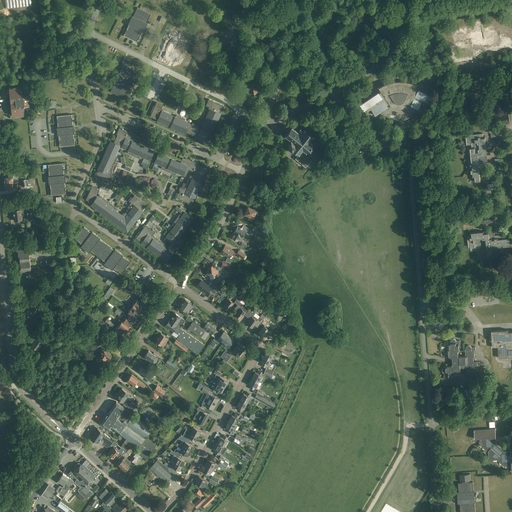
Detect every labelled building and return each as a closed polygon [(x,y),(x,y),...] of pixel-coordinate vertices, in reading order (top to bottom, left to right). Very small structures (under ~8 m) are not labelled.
[(133,16),(132,16),(127,25),(128,25),(123,36),(137,42),(142,32),(143,33),(148,23),(147,23),(151,14),(137,8),(133,16)] [(499,19),(450,29),(452,42),(461,40),(461,42),(471,40),(470,38),(484,36),(484,37),(493,36),(493,34),(506,32),(506,28),(511,26),(511,12),(498,16),(499,19)] [(68,39),(63,49),(67,51),(72,42),(68,39)] [(124,64),(119,74),(118,74),(114,83),(110,92),(124,98),(128,90),(129,90),(133,81),(133,80),(136,73),(138,70),(134,68),(124,64)] [(74,92),(79,85),(59,72),(49,88),(66,98),(71,90),(74,92)] [(250,79),(246,79),(248,87),(249,87),(250,93),(257,92),(256,82),(251,83),(250,79)] [(410,82),(409,82),(407,82),(406,82),(406,81),(405,81),(403,81),(401,81),(399,81),(397,81),(396,81),(395,81),(394,82),(392,82),(391,82),(390,82),(389,83),(388,83),(387,83),(386,84),(385,84),(384,84),(383,85),(382,85),(380,86),(380,87),(378,88),(380,91),(378,93),(378,92),(376,94),(360,104),(369,118),(377,113),(386,107),(387,106),(389,104),(390,105),(391,106),(392,107),(393,107),(394,108),(395,108),(396,108),(397,109),(398,109),(399,109),(400,108),(401,108),(402,108),(403,108),(403,107),(404,107),(405,106),(406,106),(406,105),(407,104),(408,104),(408,103),(411,104),(411,105),(412,105),(424,111),(431,96),(418,90),(415,89),(417,85),(415,84),(414,84),(413,83),(411,83),(410,82)] [(17,86),(17,87),(14,87),(14,88),(10,89),(13,116),(17,115),(17,116),(20,116),(20,117),(28,116),(28,112),(23,112),(24,105),(29,105),(30,100),(28,96),(23,96),(21,90),(26,89),(25,85),(17,86)] [(156,102),(150,117),(156,119),(158,120),(158,121),(176,129),(178,130),(185,133),(185,132),(196,137),(197,137),(197,138),(207,142),(220,114),(219,114),(220,112),(223,106),(208,99),(205,106),(209,107),(208,109),(210,110),(201,129),(199,128),(200,126),(193,123),(192,125),(184,121),(185,119),(176,115),(175,117),(162,111),(163,109),(161,109),(163,105),(156,102)] [(72,114),(57,115),(58,126),(57,126),(58,134),(60,147),(75,145),(74,133),(75,133),(74,125),(73,125),(72,114)] [(320,141),(319,141),(316,139),(313,136),(304,129),(303,131),(300,128),(297,131),(295,129),(296,129),(295,128),(295,129),(292,127),(290,129),(288,129),(286,132),(286,133),(285,135),(290,140),(288,143),(291,146),(290,147),(299,154),(300,155),(296,159),(303,164),(307,164),(310,160),(311,160),(313,161),(317,156),(315,155),(312,153),(316,148),(318,149),(323,143),(320,141)] [(97,172),(95,176),(102,179),(104,180),(110,183),(112,178),(111,178),(112,176),(111,175),(112,172),(111,171),(117,157),(115,156),(119,147),(122,148),(122,147),(128,150),(127,153),(141,159),(142,157),(150,160),(154,151),(134,142),(133,142),(135,136),(133,135),(133,134),(128,132),(126,131),(125,131),(122,129),(121,130),(119,129),(116,135),(117,135),(114,142),(113,143),(111,142),(108,148),(105,155),(104,157),(98,169),(99,170),(98,172),(97,172)] [(477,134),(465,135),(467,145),(469,145),(472,145),(472,147),(468,147),(468,152),(470,152),(471,159),(468,160),(469,169),(471,169),(472,177),(475,176),(476,183),(480,182),(479,171),(482,171),(482,164),(483,161),(487,161),(485,136),(483,137),(483,134),(477,134)] [(159,154),(155,162),(162,165),(161,168),(175,175),(176,172),(182,175),(186,177),(189,170),(195,172),(193,176),(190,175),(185,188),(184,189),(180,187),(180,188),(178,190),(180,191),(179,193),(178,193),(176,198),(191,204),(193,200),(192,199),(193,197),(194,198),(200,185),(201,183),(207,170),(198,166),(199,165),(196,164),(197,163),(185,158),(185,159),(183,157),(180,163),(178,162),(159,154)] [(63,162),(48,164),(49,175),(48,175),(49,183),(50,183),(51,195),(66,193),(65,181),(66,181),(65,174),(64,174),(63,162)] [(13,177),(4,178),(5,188),(14,188),(18,187),(18,183),(13,183),(13,177)] [(34,179),(29,179),(21,180),(22,187),(38,185),(37,178),(34,179)] [(92,186),(89,193),(88,194),(86,200),(88,201),(88,202),(92,204),(91,205),(92,205),(94,207),(127,232),(141,213),(142,212),(142,211),(145,207),(144,206),(146,204),(141,200),(139,199),(134,195),(133,197),(132,197),(129,201),(131,203),(128,207),(129,208),(125,214),(124,213),(122,215),(114,209),(115,207),(113,205),(104,199),(99,195),(98,195),(97,195),(99,190),(97,189),(97,188),(92,186)] [(117,200),(119,201),(122,196),(118,193),(114,198),(117,200)] [(245,211),(245,212),(245,213),(245,214),(249,216),(248,219),(252,221),(253,217),(255,214),(258,215),(259,212),(256,211),(256,210),(248,207),(246,211),(245,211)] [(34,208),(27,209),(27,216),(28,219),(35,218),(34,208)] [(21,209),(20,209),(13,210),(14,221),(22,220),(21,217),(21,209)] [(178,217),(174,221),(173,223),(168,229),(171,231),(167,236),(164,239),(167,241),(165,244),(154,236),(153,235),(155,231),(152,229),(151,230),(150,229),(150,228),(146,225),(142,230),(140,232),(136,238),(140,241),(141,241),(143,242),(142,243),(166,261),(172,254),(173,254),(175,252),(175,253),(178,249),(179,247),(183,243),(182,242),(184,240),(179,236),(180,235),(192,218),(185,212),(182,210),(180,213),(183,215),(182,216),(180,214),(178,217)] [(84,226),(74,238),(82,244),(81,246),(89,252),(90,251),(105,262),(104,263),(112,270),(113,268),(121,274),(130,262),(123,256),(123,255),(115,248),(114,249),(100,238),(100,237),(92,231),(91,232),(84,226)] [(235,233),(232,238),(238,241),(240,236),(242,237),(244,233),(248,235),(251,230),(243,226),(242,229),(237,227),(234,233),(235,233)] [(259,235),(261,229),(254,226),(251,231),(259,235)] [(467,237),(468,245),(469,247),(471,247),(471,251),(479,250),(479,247),(481,247),(480,242),(479,242),(479,240),(484,240),(485,248),(486,255),(491,254),(491,255),(494,254),(493,249),(502,248),(502,247),(511,245),(511,238),(509,239),(509,238),(503,238),(502,236),(499,236),(499,235),(495,235),(494,230),(470,233),(470,236),(467,237)] [(225,245),(221,252),(229,258),(231,254),(234,256),(236,253),(233,251),(225,245)] [(27,249),(18,250),(18,256),(19,256),(21,269),(20,269),(20,275),(30,274),(30,270),(31,270),(29,253),(28,253),(27,249)] [(246,255),(238,250),(236,253),(243,258),(246,255)] [(225,270),(218,265),(218,266),(215,265),(213,267),(212,266),(210,268),(210,267),(207,271),(207,273),(211,276),(209,279),(216,284),(220,279),(219,278),(219,274),(223,274),(223,272),(224,272),(225,270)] [(218,288),(211,283),(209,286),(201,280),(197,286),(206,293),(210,289),(214,293),(218,288)] [(134,304),(142,309),(145,304),(136,298),(133,303),(134,304)] [(37,308),(31,305),(33,302),(30,299),(24,308),(25,309),(26,310),(27,311),(25,313),(31,317),(37,308)] [(183,302),(179,307),(186,311),(191,304),(185,299),(184,300),(183,300),(183,301),(183,302)] [(223,306),(229,310),(234,303),(228,299),(223,306)] [(247,310),(242,306),(243,304),(244,305),(246,302),(242,299),(241,300),(237,305),(238,306),(236,309),(238,310),(235,315),(240,319),(244,314),(247,317),(251,311),(248,309),(247,310)] [(142,309),(134,304),(132,306),(130,304),(128,306),(139,313),(142,309)] [(136,318),(139,313),(128,306),(127,309),(129,310),(128,313),(129,313),(136,318)] [(510,325),(511,324),(511,306),(486,310),(486,314),(508,311),(510,325)] [(251,311),(247,317),(250,319),(247,324),(246,324),(252,328),(257,321),(258,320),(261,323),(261,322),(265,317),(262,314),(258,319),(253,315),(256,312),(253,309),(251,311)] [(129,313),(126,317),(134,323),(137,319),(136,318),(129,313)] [(170,320),(165,326),(173,332),(173,331),(179,335),(177,339),(198,355),(204,345),(177,326),(177,325),(178,323),(181,326),(185,320),(181,318),(178,316),(178,315),(175,313),(170,320)] [(125,317),(122,321),(129,327),(130,328),(133,323),(134,324),(134,323),(126,317),(125,317)] [(263,328),(259,333),(265,338),(272,329),(267,324),(268,322),(265,319),(260,326),(263,328)] [(122,321),(119,326),(126,331),(127,332),(129,327),(122,321)] [(193,321),(191,323),(188,328),(201,337),(205,331),(206,330),(199,326),(193,322),(193,321)] [(284,329),(292,323),(291,321),(282,327),(284,329)] [(208,323),(205,328),(214,334),(217,329),(208,323)] [(126,331),(119,326),(118,325),(114,330),(123,335),(126,331)] [(223,343),(228,335),(223,332),(222,333),(219,330),(217,335),(212,341),(217,345),(221,341),(223,343)] [(492,335),(490,336),(490,341),(492,341),(492,347),(498,347),(499,358),(511,357),(511,331),(508,332),(508,330),(491,331),(492,335)] [(32,338),(35,340),(31,346),(37,350),(43,341),(38,337),(40,335),(36,332),(32,338)] [(161,333),(155,341),(163,346),(168,339),(161,333)] [(228,335),(223,343),(226,345),(225,346),(227,348),(234,339),(228,335)] [(477,375),(477,371),(477,370),(478,370),(477,362),(474,362),(473,357),(475,357),(474,354),(476,354),(475,347),(472,347),(471,346),(470,345),(468,345),(467,345),(466,346),(465,347),(466,350),(465,350),(465,356),(459,357),(458,357),(458,351),(459,351),(459,347),(460,347),(460,341),(456,341),(456,340),(455,339),(455,338),(453,338),(452,338),(451,339),(450,340),(450,341),(450,344),(450,345),(450,350),(449,350),(449,357),(450,358),(451,358),(451,366),(447,366),(444,367),(442,367),(442,369),(442,370),(442,371),(443,372),(444,373),(444,377),(451,376),(451,375),(454,375),(454,374),(460,373),(460,372),(460,368),(465,367),(465,364),(466,364),(466,374),(469,374),(469,375),(477,375)] [(176,339),(173,343),(186,352),(188,349),(176,339)] [(267,350),(264,355),(273,361),(275,357),(272,356),(274,353),(273,353),(275,350),(275,349),(281,352),(283,348),(280,346),(282,344),(278,342),(276,344),(276,343),(273,348),(273,349),(270,348),(271,348),(269,351),(267,350)] [(225,357),(224,359),(227,361),(233,353),(238,357),(245,348),(239,343),(234,350),(231,348),(229,351),(225,357)] [(103,347),(99,345),(96,349),(100,351),(97,356),(105,361),(107,363),(110,359),(109,358),(111,354),(107,352),(108,351),(103,347)] [(148,351),(144,356),(155,363),(159,356),(154,353),(153,354),(148,351)] [(273,361),(264,355),(261,361),(263,362),(261,365),(265,368),(267,365),(271,366),(273,361)] [(169,359),(165,364),(173,370),(177,365),(169,359)] [(226,371),(231,366),(227,362),(222,368),(226,371)] [(139,371),(139,372),(145,376),(144,377),(150,381),(154,374),(149,371),(142,366),(141,369),(140,369),(139,370),(139,371)] [(216,369),(214,373),(216,374),(215,377),(219,379),(217,382),(225,386),(228,381),(220,376),(222,373),(216,369)] [(252,377),(259,381),(262,376),(261,375),(263,372),(259,370),(258,370),(259,370),(257,373),(255,372),(252,377)] [(272,374),(265,370),(263,374),(271,379),(273,375),(273,374),(272,374)] [(131,375),(126,382),(129,384),(130,382),(134,385),(136,383),(142,387),(144,384),(138,380),(131,375)] [(259,381),(252,377),(249,383),(251,385),(249,387),(249,388),(254,390),(255,387),(256,387),(259,381)] [(204,382),(203,384),(213,391),(217,394),(219,391),(222,392),(225,386),(217,382),(214,381),(213,380),(211,383),(210,385),(204,382)] [(157,385),(153,391),(162,397),(166,391),(157,385)] [(119,393),(126,398),(128,396),(130,398),(132,396),(129,394),(122,388),(119,393)] [(243,394),(240,399),(247,403),(249,404),(251,401),(249,399),(250,397),(251,394),(247,392),(246,395),(243,394)] [(126,398),(119,393),(115,398),(123,403),(126,398)] [(205,405),(212,409),(218,399),(210,395),(207,402),(208,402),(206,406),(205,405)] [(247,403),(240,399),(237,405),(239,407),(238,409),(242,412),(243,409),(244,409),(247,403)] [(116,402),(109,412),(118,419),(145,438),(146,437),(151,429),(133,416),(134,414),(133,414),(130,411),(129,411),(125,408),(122,406),(116,402)] [(147,408),(143,413),(150,420),(156,414),(147,406),(147,407),(147,408)] [(201,412),(196,421),(204,425),(209,416),(205,413),(206,410),(198,406),(197,409),(201,412)] [(109,412),(100,424),(108,429),(110,426),(127,439),(132,442),(138,447),(139,447),(145,438),(118,419),(109,412)] [(229,421),(235,425),(238,419),(239,419),(239,418),(240,417),(239,417),(240,416),(235,414),(234,416),(232,415),(229,421)] [(235,425),(229,421),(226,427),(228,428),(226,431),(230,433),(231,433),(233,434),(235,432),(232,430),(233,429),(233,430),(234,429),(235,429),(237,426),(235,425)] [(184,428),(187,430),(198,436),(201,431),(193,427),(191,430),(188,428),(189,428),(185,426),(184,428)] [(94,433),(90,438),(97,443),(99,440),(100,441),(99,442),(107,447),(109,445),(111,446),(111,444),(114,441),(106,436),(107,435),(104,433),(97,428),(96,429),(95,429),(93,432),(94,433)] [(474,430),(475,439),(480,438),(480,445),(488,452),(489,460),(497,459),(505,466),(511,466),(511,471),(511,472),(511,471),(511,450),(510,450),(510,451),(511,452),(504,452),(496,444),(495,444),(494,438),(495,438),(496,438),(495,428),(495,429),(474,430)] [(181,435),(181,436),(182,437),(188,440),(190,441),(191,438),(196,441),(198,436),(187,430),(186,432),(189,433),(188,436),(183,434),(183,435),(182,436),(181,435)] [(235,438),(240,441),(241,441),(241,442),(244,443),(246,438),(242,436),(242,437),(237,434),(235,438)] [(217,443),(224,446),(227,440),(226,440),(228,438),(224,435),(223,435),(224,435),(222,438),(220,437),(217,443)] [(179,437),(178,438),(179,439),(180,439),(185,442),(183,445),(180,443),(179,445),(190,451),(193,446),(188,444),(190,441),(188,440),(182,437),(181,436),(179,437)] [(138,447),(135,451),(137,452),(143,456),(144,457),(144,458),(145,458),(146,459),(147,458),(154,447),(155,448),(157,449),(160,445),(159,445),(157,443),(156,444),(146,437),(145,438),(142,443),(139,447),(138,447)] [(240,441),(235,438),(233,441),(239,445),(242,447),(243,444),(242,443),(241,442),(240,441)] [(127,439),(121,446),(127,450),(132,442),(127,439)] [(224,454),(227,448),(224,446),(217,443),(214,449),(216,450),(215,452),(214,452),(219,455),(220,452),(224,454)] [(179,445),(178,447),(181,448),(180,452),(187,456),(190,451),(179,445)] [(114,448),(108,453),(109,454),(109,455),(110,456),(111,456),(113,458),(116,455),(118,456),(121,452),(116,448),(115,449),(114,448)] [(171,460),(182,466),(185,461),(177,457),(176,456),(177,454),(171,450),(170,453),(174,455),(172,458),(171,460)] [(136,459),(133,462),(136,465),(143,458),(142,457),(143,456),(137,452),(137,453),(133,456),(133,457),(136,459)] [(120,460),(116,463),(118,465),(125,472),(130,466),(128,464),(130,462),(127,459),(125,462),(123,460),(121,461),(120,460)] [(158,459),(151,467),(163,477),(162,478),(166,482),(171,476),(169,474),(171,472),(167,467),(164,464),(164,465),(158,459)] [(205,465),(212,469),(213,469),(216,468),(217,466),(217,464),(208,459),(208,460),(205,465)] [(182,466),(171,460),(170,462),(173,463),(172,466),(170,465),(169,468),(171,471),(174,473),(176,469),(179,471),(182,466)] [(76,470),(74,472),(79,476),(80,478),(87,470),(80,464),(76,470)] [(212,469),(205,465),(202,471),(202,470),(202,471),(209,475),(209,474),(210,475),(212,472),(211,472),(212,469)] [(151,467),(148,470),(148,471),(148,470),(151,472),(144,480),(146,482),(146,483),(151,486),(149,484),(152,481),(153,481),(156,477),(158,475),(162,478),(163,477),(151,467)] [(93,476),(87,470),(80,478),(88,484),(90,481),(89,481),(93,476)] [(58,493),(60,494),(62,495),(69,485),(70,485),(71,486),(74,482),(69,478),(63,473),(59,478),(60,479),(59,481),(64,485),(62,488),(60,486),(57,491),(59,492),(58,493)] [(470,474),(460,475),(460,483),(458,483),(459,492),(457,492),(458,504),(460,504),(460,511),(475,511),(474,503),(475,503),(475,497),(474,491),(473,482),(470,482),(470,474)] [(79,476),(77,479),(75,481),(75,482),(80,487),(78,489),(78,491),(86,499),(92,492),(89,489),(91,487),(88,484),(80,478),(79,476)] [(196,482),(196,483),(198,484),(202,486),(203,486),(205,483),(206,480),(199,476),(199,477),(196,482)] [(217,483),(221,485),(224,483),(224,482),(222,481),(219,480),(212,476),(210,479),(217,483)] [(511,477),(495,478),(496,511),(493,511),(492,511),(507,511),(507,498),(511,498),(511,477)] [(49,483),(41,494),(48,499),(55,487),(49,483)] [(107,501),(114,494),(111,492),(110,494),(108,492),(109,492),(106,489),(99,497),(102,499),(103,498),(105,500),(102,503),(104,505),(106,504),(108,502),(107,501)] [(106,504),(104,505),(103,507),(105,509),(101,511),(108,511),(112,509),(109,506),(110,505),(111,505),(112,505),(113,504),(113,502),(117,498),(114,494),(107,501),(108,502),(106,504)] [(210,496),(201,504),(204,508),(213,499),(210,496)] [(200,498),(193,505),(197,508),(204,502),(200,498)] [(56,507),(63,511),(66,511),(69,509),(59,502),(56,507)] [(117,503),(112,509),(115,511),(123,511),(128,507),(123,502),(119,506),(117,503)]
